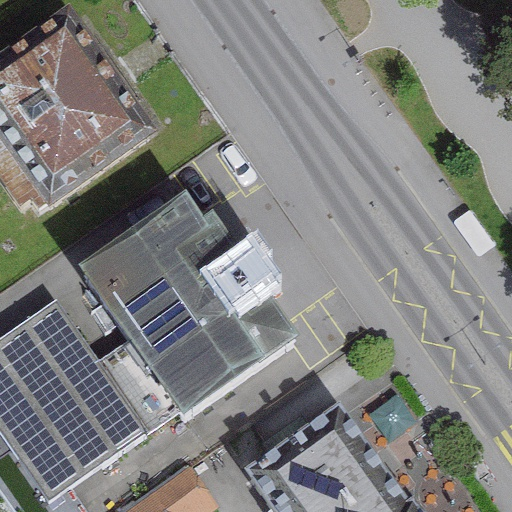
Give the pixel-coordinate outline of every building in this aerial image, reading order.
[(158,153),(70,26),(0,74),(0,174),(41,234),(158,153)] [(299,356),(194,208),(85,285),(190,433),(299,356)] [(0,342),(0,490),(15,511),(85,511),(70,490),(147,435),(53,305),(0,342)] [(407,511),(349,421),(245,488),(259,511),(407,511)] [(137,511),(212,511),(188,477),(137,511)]
